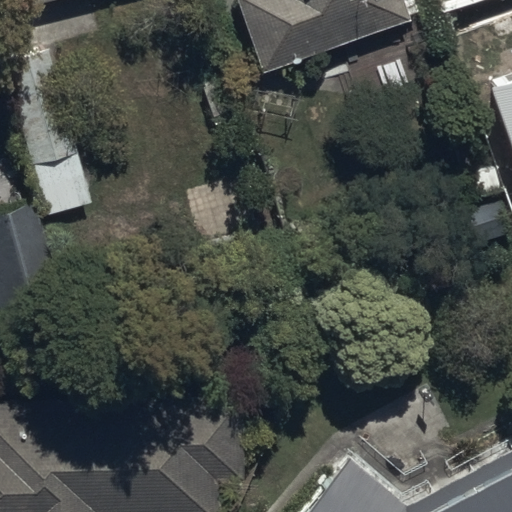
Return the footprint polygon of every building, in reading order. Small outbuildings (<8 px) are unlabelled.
[(91,0),(23,0),(36,49),(100,33),(91,0)] [(232,0),(257,73),(409,23),(407,18),(414,15),(409,0),(232,0)] [(44,53),(0,66),(46,219),(90,206),(44,53)] [(511,74),(490,82),(511,142),(511,74)] [(32,203),(0,211),(0,322),(60,307),(32,203)] [(217,511),(216,480),(239,479),(237,400),(0,406),(0,511),(217,511)] [(345,461),(301,511),(511,511),(511,451),(402,510),(345,461)]
